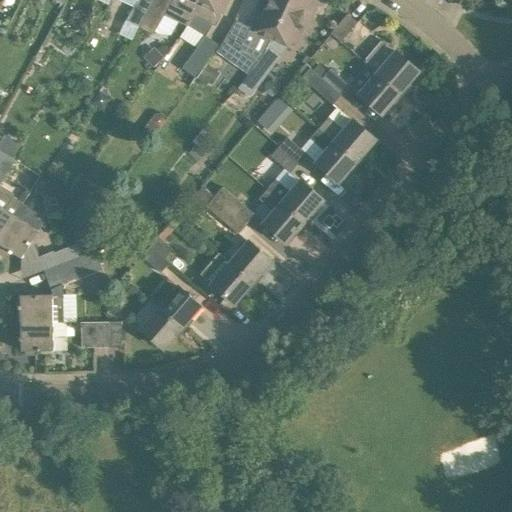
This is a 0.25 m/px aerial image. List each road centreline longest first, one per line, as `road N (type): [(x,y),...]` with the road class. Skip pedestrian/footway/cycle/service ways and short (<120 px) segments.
road 1 (residential): [(0,392),(162,386),(230,360),(284,322),(489,89)]
road 2 (residential): [(489,89),(435,17),(403,0)]
